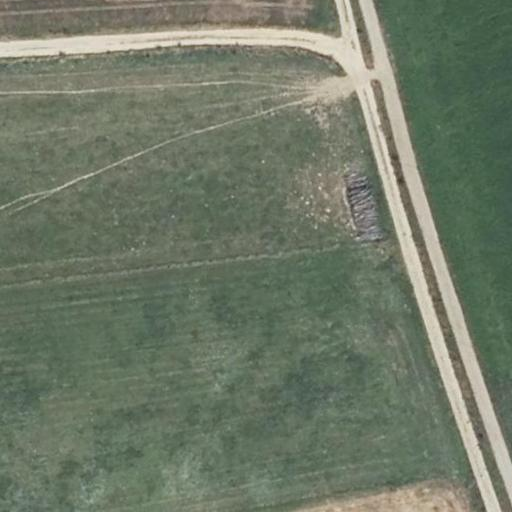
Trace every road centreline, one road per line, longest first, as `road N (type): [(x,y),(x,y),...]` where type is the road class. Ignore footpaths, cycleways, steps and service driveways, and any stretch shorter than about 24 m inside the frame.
road 1 (track): [(371,0),(385,69),(511,478)]
road 2 (track): [(356,60),(496,511)]
road 3 (track): [(0,47),(304,36),(356,60)]
